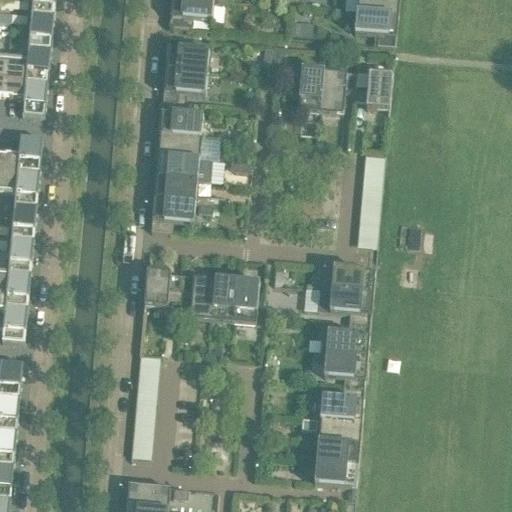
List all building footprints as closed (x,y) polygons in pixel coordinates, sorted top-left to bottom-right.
[(33,0),(29,55),(51,57),(56,0),(33,0)] [(358,0),(357,17),(399,21),(400,0),(358,0)] [(214,4),(173,1),(170,33),(188,34),(189,24),(212,26),(214,4)] [(0,11),(14,12),(15,5),(1,4),(0,11)] [(15,5),(14,12),(28,13),(28,6),(15,5)] [(399,21),(357,17),(355,39),(378,41),(377,51),(396,53),(399,21)] [(12,19),(12,26),(27,28),(27,20),(12,19)] [(294,27),(293,41),(312,43),(314,29),(294,27)] [(169,43),(166,76),(208,79),(210,57),(186,55),(187,44),(169,43)] [(28,67),(26,89),(48,91),(51,57),(29,55),(28,67)] [(11,103),(24,104),(26,89),(28,67),(7,65),(4,101),(11,101),(11,103)] [(266,83),(276,84),(277,70),(267,69),(266,83)] [(299,116),(321,118),(324,76),(292,74),(291,92),(301,93),(299,116)] [(166,76),(163,108),(181,109),(182,99),(206,101),(208,79),(166,76)] [(346,96),(355,97),(356,79),(324,76),(321,118),(343,120),(346,96)] [(356,79),(355,97),(354,106),(367,107),(367,115),(377,116),(377,115),(389,116),(388,122),(389,122),(393,83),(356,79)] [(26,89),(24,104),(23,122),(45,124),(48,91),(26,89)] [(163,108),(160,138),(202,142),(204,121),(180,119),(181,109),(163,108)] [(160,138),(158,160),(200,164),(202,142),(160,138)] [(18,172),(41,174),(43,144),(21,142),(19,159),(18,172)] [(204,165),(218,166),(219,158),(205,157),(204,165)] [(0,195),(16,197),(18,172),(19,159),(6,158),(6,159),(0,158),(0,195)] [(369,158),(358,249),(377,251),(388,161),(369,158)] [(158,160),(156,182),(198,186),(200,164),(158,160)] [(16,197),(15,206),(38,208),(41,174),(18,172),(16,197)] [(156,182),(154,205),(196,208),(198,186),(156,182)] [(196,214),(196,208),(154,205),(151,237),(170,238),(171,228),(194,230),(196,214)] [(12,245),(9,279),(31,281),(38,208),(15,206),(12,245)] [(199,209),(198,218),(213,219),(213,211),(199,209)] [(422,230),(401,228),(398,251),(420,253),(422,230)] [(0,230),(0,237),(8,238),(8,231),(0,230)] [(334,273),(332,295),(374,299),(376,277),(334,273)] [(0,313),(5,314),(6,313),(9,280),(0,278),(0,313)] [(182,308),(183,299),(185,281),(148,278),(144,317),(146,318),(146,312),(158,313),(158,314),(168,315),(169,307),(182,308)] [(9,280),(6,313),(28,315),(31,281),(9,279),(9,280)] [(190,324),(212,326),(216,284),(185,281),(183,299),(192,300),(190,324)] [(212,326),(234,328),(238,286),(216,284),(212,326)] [(238,286),(234,328),(256,330),(260,288),(238,286)] [(354,320),(353,330),(371,331),(374,299),(332,295),(330,318),(354,320)] [(6,313),(5,314),(3,347),(25,349),(28,315),(6,313)] [(328,338),(326,360),(368,364),(371,331),(353,330),(352,340),(328,338)] [(155,462),(160,360),(140,359),(135,461),(155,462)] [(348,385),(347,394),(365,396),(368,364),(326,360),(324,382),(348,385)] [(0,400),(20,403),(23,369),(1,367),(0,375),(0,400)] [(323,402),(321,424),(362,428),(365,396),(347,394),(346,404),(323,402)] [(0,434),(17,436),(20,403),(0,400),(0,434)] [(321,424),(319,446),(360,450),(362,428),(321,424)] [(0,505),(11,506),(17,436),(0,434),(0,505)] [(319,446),(317,468),(358,472),(360,450),(319,446)] [(358,472),(317,468),(315,490),(356,494),(358,472)] [(129,489),(127,511),(134,511),(168,511),(171,493),(129,489)] [(189,495),(174,493),(173,503),(188,505),(189,495)]
